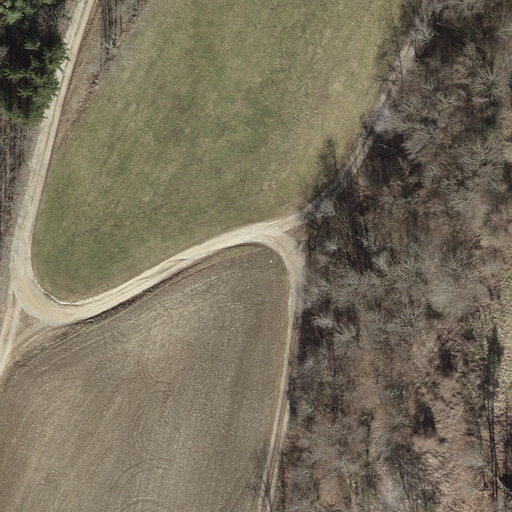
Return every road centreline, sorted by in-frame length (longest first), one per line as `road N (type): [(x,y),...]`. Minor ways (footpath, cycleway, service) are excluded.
road 1 (track): [(24,283),(42,306),(75,317),(190,258),(261,233),(289,239),(301,263),(292,378),(268,511)]
road 2 (track): [(24,283),(59,103),(98,0)]
road 3 (track): [(452,0),(427,74),(349,210)]
